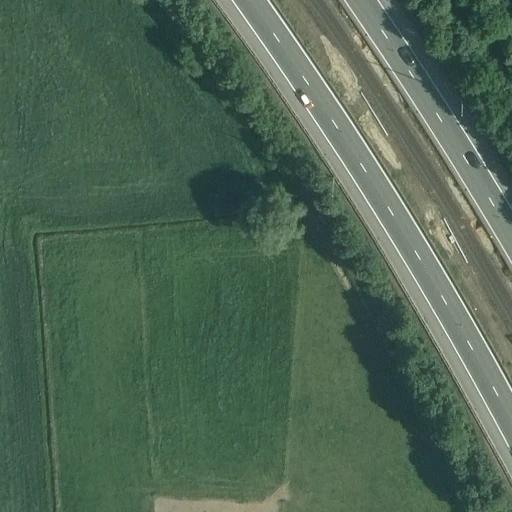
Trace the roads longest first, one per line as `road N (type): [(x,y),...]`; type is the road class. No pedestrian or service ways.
road 1 (motorway): [(249,0),(415,252),(511,423)]
road 2 (motorway): [(511,238),(361,0)]
